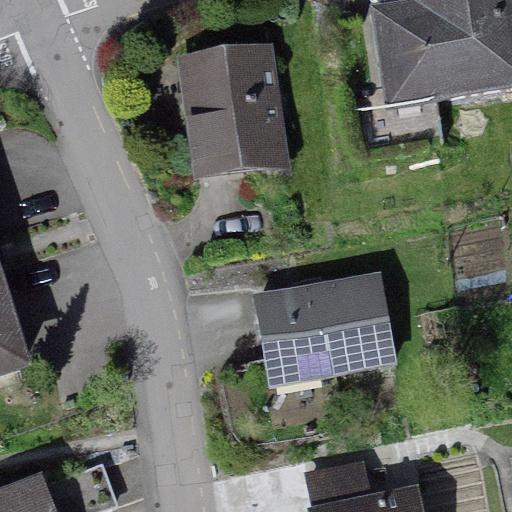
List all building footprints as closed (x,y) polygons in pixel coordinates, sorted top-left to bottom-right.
[(389,102),(432,95),(433,102),(511,90),(511,84),(499,0),(417,0),(419,7),(376,13),(389,102)] [(184,71),(197,176),(284,164),(269,59),(184,71)] [(257,304),(271,382),(319,373),(320,379),(392,366),(377,282),(257,304)] [(0,377),(21,371),(0,304),(0,377)] [(0,511),(109,511),(112,511),(97,471),(0,503),(0,511)] [(369,509),(361,471),(308,482),(314,511),(414,511),(412,500),(369,509)]
